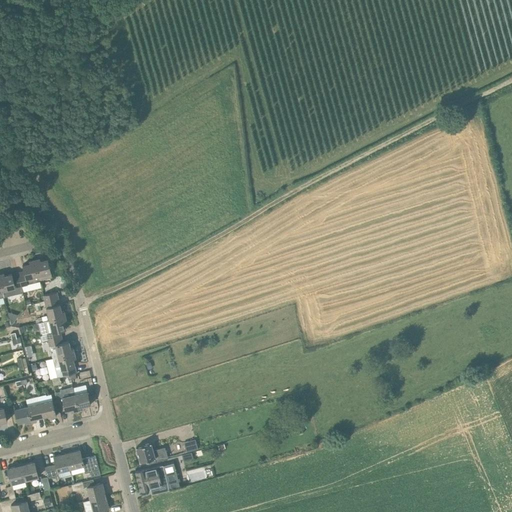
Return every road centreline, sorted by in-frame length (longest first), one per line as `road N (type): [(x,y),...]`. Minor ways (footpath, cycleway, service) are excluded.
road 1 (track): [(81,304),(511,82)]
road 2 (residential): [(109,425),(76,286)]
